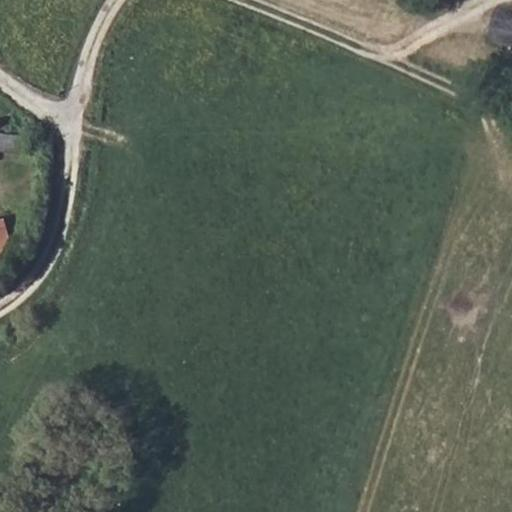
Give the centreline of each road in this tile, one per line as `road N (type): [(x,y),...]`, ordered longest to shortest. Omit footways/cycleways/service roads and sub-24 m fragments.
road 1 (track): [(0,310),(38,289),(59,251),(97,27),(120,0)]
road 2 (track): [(240,0),(511,106)]
